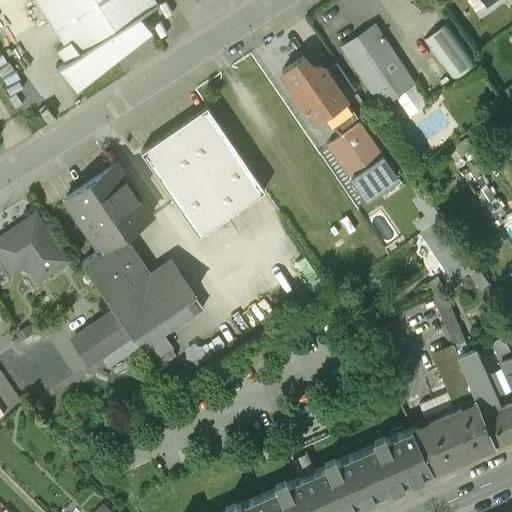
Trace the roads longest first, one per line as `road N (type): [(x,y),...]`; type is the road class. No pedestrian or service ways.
road 1 (residential): [(284,0),(0,177)]
road 2 (unknown): [(103,112),(234,305)]
